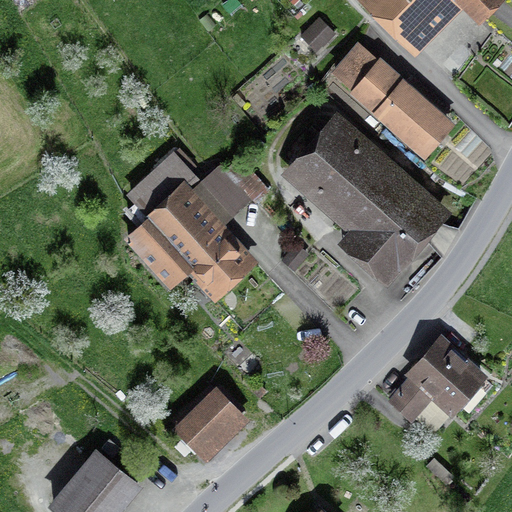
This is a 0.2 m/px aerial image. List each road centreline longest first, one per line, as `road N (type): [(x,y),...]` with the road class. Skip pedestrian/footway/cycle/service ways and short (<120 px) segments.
road 1 (tertiary): [(511,177),(479,235),(409,321),(203,511)]
road 2 (track): [(214,501),(0,303)]
